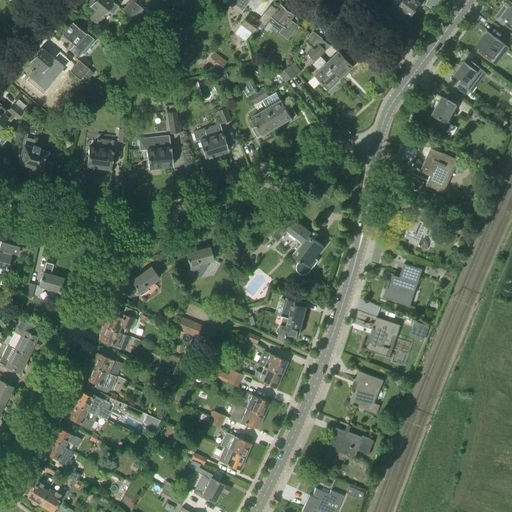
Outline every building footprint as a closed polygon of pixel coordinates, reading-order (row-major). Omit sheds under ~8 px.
[(112,14),(118,6),(113,2),(110,0),(91,0),(88,4),(94,10),(87,18),(95,25),(103,17),(102,16),(107,10),(112,14)] [(142,9),(132,0),(131,0),(127,5),(128,6),(137,14),(142,9)] [(227,0),(243,12),(251,0),(227,0)] [(393,0),(393,1),(399,6),(393,15),(402,21),(406,14),(411,17),(421,3),(416,0),(393,0)] [(511,4),(509,2),(506,6),(504,5),(494,18),(504,25),(507,21),(511,24),(511,4)] [(298,26),(290,20),(295,14),(282,4),(269,21),(281,30),(279,33),(288,40),(298,26)] [(127,5),(123,10),(133,19),(137,14),(128,6),(127,5)] [(255,19),(250,15),(242,25),(241,25),(235,34),(246,41),(251,34),(252,32),(248,29),(255,19)] [(256,38),(265,26),(255,19),(248,29),(252,32),(251,34),(256,38)] [(74,45),(73,46),(69,50),(78,58),(94,39),(85,32),(84,32),(72,22),(61,34),(74,45)] [(496,66),(504,54),(509,48),(486,31),(476,46),(480,48),(477,52),(496,66)] [(313,32),(306,41),(313,48),(320,56),(326,51),(319,43),(322,40),(313,32)] [(28,59),(37,66),(43,71),(53,59),(40,47),(35,53),(33,52),(28,59)] [(312,63),(319,70),(314,75),(321,82),(317,86),(325,94),(342,78),(327,63),(320,56),(313,48),(307,54),(314,61),(312,63)] [(339,51),(327,63),(342,78),(357,62),(350,55),(346,58),(339,51)] [(225,62),(214,54),(209,60),(221,69),(225,62)] [(75,66),(85,75),(89,78),(93,73),(89,69),(79,61),(75,66)] [(458,83),(472,93),(486,73),(471,61),(468,65),(464,62),(455,74),(461,79),(458,83)] [(291,78),(301,71),(294,63),(285,70),(291,78)] [(75,66),(70,71),(80,80),(85,75),(75,66)] [(279,74),(285,83),(291,78),(285,70),(279,74)] [(262,101),(267,109),(272,118),(277,127),(297,115),(291,106),(287,108),(281,100),(280,100),(276,93),(269,97),(263,87),(257,91),(262,101)] [(255,105),(262,101),(257,91),(250,95),(255,105)] [(447,122),(456,104),(442,97),(432,115),(439,119),(436,124),(446,133),(451,124),(447,122)] [(0,126),(7,119),(10,121),(14,116),(17,118),(23,112),(13,103),(7,111),(0,105),(0,126)] [(217,111),(222,124),(230,121),(225,108),(217,111)] [(277,127),(272,118),(267,109),(252,117),(257,126),(252,129),(257,138),(277,127)] [(166,113),(169,134),(179,132),(176,112),(166,113)] [(199,140),(204,158),(228,152),(219,124),(192,132),(195,142),(199,140)] [(117,141),(126,142),(127,129),(118,128),(117,141)] [(46,160),(48,152),(49,151),(39,148),(40,146),(34,145),(35,139),(27,137),(28,134),(26,133),(17,131),(14,143),(21,146),(21,147),(23,147),(19,163),(42,170),(43,168),(48,170),(51,161),(46,160)] [(172,166),(169,137),(169,135),(139,138),(141,152),(146,152),(148,168),(172,166)] [(86,166),(110,169),(114,141),(97,139),(96,147),(89,146),(86,166)] [(420,171),(431,175),(431,176),(428,183),(445,190),(458,160),(442,152),(441,153),(430,148),(420,171)] [(406,229),(403,237),(409,239),(409,242),(427,249),(427,247),(427,245),(427,242),(426,240),(424,238),(430,224),(426,222),(428,216),(422,214),(424,209),(413,204),(408,217),(409,217),(405,228),(406,229)] [(318,260),(315,258),(324,246),(315,239),(318,235),(314,232),(312,234),(288,215),(271,238),(278,243),(286,232),(302,244),(293,256),(299,261),(297,263),(296,267),(296,270),(299,273),(302,275),(306,274),(309,272),(318,260)] [(0,242),(0,241),(0,267),(7,270),(11,253),(17,255),(19,246),(0,241),(0,242)] [(209,246),(185,253),(189,268),(188,268),(190,276),(192,278),(194,279),(200,277),(202,275),(208,265),(207,262),(213,260),(209,246)] [(53,264),(46,262),(45,262),(38,286),(60,292),(64,278),(50,274),(53,264)] [(410,306),(422,269),(402,263),(396,282),(387,279),(381,297),(410,306)] [(159,278),(151,266),(130,280),(141,296),(149,290),(146,287),(159,278)] [(453,280),(454,275),(452,275),(453,272),(449,271),(449,273),(447,273),(446,278),(453,280)] [(24,296),(31,298),(34,285),(28,282),(24,296)] [(296,301),(285,298),(281,316),(283,317),(284,317),(301,322),(306,307),(295,304),(296,301)] [(121,317),(109,312),(104,325),(126,334),(129,328),(132,330),(137,319),(122,313),(121,317)] [(180,317),(179,321),(176,329),(181,331),(186,319),(180,317)] [(278,334),(287,337),(287,334),(297,337),(301,322),(284,317),(283,317),(281,324),(280,324),(278,334)] [(376,317),(366,349),(386,356),(393,335),(396,337),(400,325),(376,317)] [(30,333),(34,325),(34,324),(21,318),(14,331),(15,332),(8,344),(14,347),(28,354),(37,337),(30,333)] [(176,329),(179,321),(173,319),(170,327),(176,329)] [(186,319),(181,331),(187,334),(192,322),(186,319)] [(430,326),(415,321),(410,335),(424,340),(430,326)] [(187,334),(193,336),(198,324),(192,322),(187,334)] [(198,324),(193,336),(199,338),(204,326),(198,324)] [(101,342),(120,350),(126,334),(104,325),(98,338),(102,340),(101,342)] [(204,326),(199,338),(205,341),(209,329),(204,326)] [(210,343),(215,331),(209,329),(205,341),(210,343)] [(247,333),(244,339),(256,344),(259,338),(247,333)] [(0,363),(19,372),(28,354),(14,347),(7,360),(1,357),(0,358),(0,363)] [(96,352),(91,365),(116,376),(119,369),(125,370),(127,366),(96,352)] [(269,353),(263,367),(281,375),(287,361),(269,353)] [(180,359),(176,366),(184,370),(188,363),(180,359)] [(94,386),(106,391),(108,389),(110,390),(116,376),(91,365),(85,378),(95,383),(94,386)] [(275,387),(281,375),(263,367),(261,373),(256,370),(253,377),(275,387)] [(240,380),(242,374),(230,369),(228,375),(240,380)] [(357,406),(370,412),(383,380),(359,371),(354,382),(358,383),(350,404),(352,405),(352,406),(356,408),(357,406)] [(225,381),(237,386),(240,380),(228,375),(225,381)] [(12,387),(0,380),(0,402),(3,405),(12,387)] [(73,403),(85,409),(90,411),(107,419),(111,411),(101,407),(104,400),(93,395),(92,396),(79,390),(73,403)] [(245,407),(264,415),(269,402),(251,394),(245,407)] [(120,402),(116,399),(111,397),(109,401),(118,406),(120,402)] [(90,411),(85,409),(73,403),(66,416),(79,423),(78,424),(89,430),(95,419),(88,415),(90,411)] [(264,415),(245,407),(236,403),(231,412),(229,418),(252,429),(253,427),(258,429),(264,415)] [(222,422),(224,416),(212,410),(210,416),(222,422)] [(160,420),(147,414),(143,423),(155,429),(160,420)] [(207,422),(219,427),(222,422),(210,416),(207,422)] [(78,446),(81,439),(57,426),(50,438),(72,450),(75,444),(78,446)] [(354,458),(357,450),(368,454),(374,440),(363,436),(362,437),(349,432),(348,433),(337,429),(329,448),(354,458)] [(227,448),(227,449),(245,456),(251,443),(233,435),(225,432),(219,445),(227,448)] [(63,467),(60,473),(77,480),(80,474),(74,471),(75,469),(75,468),(74,467),(74,466),(70,464),(72,461),(70,459),(74,451),(72,450),(50,438),(43,451),(59,460),(58,462),(63,465),(62,466),(63,467)] [(165,449),(159,447),(156,453),(161,456),(165,449)] [(245,456),(227,449),(221,462),(239,469),(245,456)] [(191,460),(203,465),(206,458),(194,453),(191,460)] [(139,465),(134,462),(130,469),(135,472),(136,471),(139,465)] [(231,487),(211,477),(212,475),(206,471),(204,475),(203,475),(202,476),(201,478),(199,480),(196,485),(195,488),(195,491),(202,492),(201,495),(214,502),(221,490),(227,494),(231,487)] [(40,504),(50,488),(38,481),(39,479),(32,475),(22,491),(28,494),(27,497),(40,504)] [(164,487),(163,487),(184,499),(187,493),(170,483),(167,488),(164,487)] [(365,492),(350,486),(347,493),(362,499),(365,492)] [(184,499),(163,487),(161,492),(170,497),(169,498),(181,505),(184,499)] [(50,488),(40,504),(52,511),(62,495),(50,488)] [(324,511),(335,511),(341,500),(315,488),(311,496),(308,495),(301,511),(302,511),(321,511),(322,511),(324,511)]
